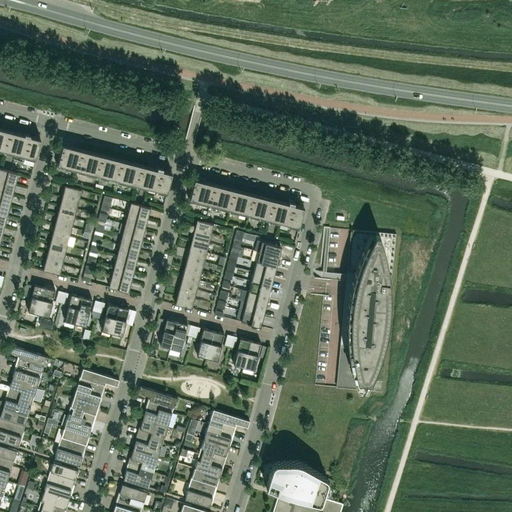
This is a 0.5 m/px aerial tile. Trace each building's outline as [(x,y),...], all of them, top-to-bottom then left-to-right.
[(0,151),(4,152),(10,130),(0,127),(0,128),(0,151)] [(14,155),(20,132),(10,130),(4,152),(14,155)] [(24,157),(30,135),(20,132),(14,155),(24,157)] [(35,160),(40,138),(30,135),(24,157),(35,160)] [(66,168),(72,146),(62,143),(57,166),(66,168)] [(75,171),(81,148),(72,146),(66,168),(75,171)] [(84,173),(90,151),(81,148),(75,171),(84,173)] [(93,175),(99,153),(90,151),(84,173),(93,175)] [(102,178),(108,155),(99,153),(93,175),(102,178)] [(111,180),(117,158),(108,155),(102,178),(111,180)] [(120,182),(126,160),(117,158),(111,180),(120,182)] [(130,185),(135,162),(126,160),(120,182),(130,185)] [(139,187),(144,165),(135,162),(130,185),(139,187)] [(148,189),(154,167),(144,165),(139,187),(148,189)] [(0,179),(15,183),(18,172),(0,167),(0,179)] [(157,192),(163,169),(154,167),(148,189),(157,192)] [(166,194),(172,172),(163,169),(157,192),(166,194)] [(198,203),(204,180),(194,178),(189,200),(198,203)] [(0,190),(12,194),(15,183),(0,179),(0,190)] [(207,205),(213,182),(204,180),(198,203),(207,205)] [(216,207),(222,185),(213,182),(207,205),(216,207)] [(79,199),(81,189),(65,185),(62,194),(79,199)] [(225,210),(231,187),(222,185),(216,207),(225,210)] [(234,212),(240,190),(231,187),(225,210),(234,212)] [(0,201),(10,204),(12,194),(0,190),(0,201)] [(243,214),(249,192),(240,190),(234,212),(243,214)] [(252,217),(258,194),(249,192),(243,214),(252,217)] [(76,208),(79,199),(62,194),(60,204),(76,208)] [(262,219),(267,197),(258,194),(252,217),(262,219)] [(104,195),(101,206),(109,208),(112,197),(104,195)] [(271,221),(276,199),(267,197),(262,219),(271,221)] [(280,224),(286,201),(276,199),(271,221),(280,224)] [(0,212),(7,215),(10,204),(0,201),(0,212)] [(289,226),(295,204),(286,201),(280,224),(289,226)] [(147,218),(150,207),(131,202),(128,213),(147,218)] [(74,217),(76,208),(60,204),(57,213),(74,217)] [(298,229),(304,206),(295,204),(289,226),(298,229)] [(72,226),(74,217),(57,213),(55,222),(72,226)] [(144,228),(147,218),(128,213),(125,223),(144,228)] [(211,234),(213,223),(197,219),(194,230),(211,234)] [(69,236),(72,226),(55,222),(53,231),(69,236)] [(142,238),(144,228),(125,223),(122,233),(142,238)] [(7,229),(5,235),(12,237),(13,230),(7,229)] [(236,229),(232,244),(240,246),(244,231),(236,229)] [(381,390),(390,301),(396,233),(351,229),(337,386),(381,390)] [(209,242),(211,234),(194,230),(192,238),(209,242)] [(67,245),(69,236),(53,231),(50,241),(67,245)] [(139,249),(142,238),(122,233),(120,244),(139,249)] [(206,251),(209,242),(192,238),(189,247),(206,251)] [(278,256),(281,246),(261,240),(259,251),(278,256)] [(64,254),(67,245),(50,241),(48,250),(64,254)] [(136,259),(139,249),(120,244),(117,254),(136,259)] [(204,261),(206,251),(189,247),(187,256),(204,261)] [(62,264),(64,254),(48,250),(45,259),(62,264)] [(276,266),(278,256),(259,251),(256,261),(276,266)] [(134,270),(136,259),(117,254),(114,265),(134,270)] [(201,270),(204,261),(187,256),(185,266),(201,270)] [(59,273),(62,264),(45,259),(43,269),(59,273)] [(273,276),(276,266),(256,261),(254,271),(273,276)] [(131,280),(134,270),(114,265),(111,275),(131,280)] [(199,279),(201,270),(185,266),(182,275),(199,279)] [(270,286),(273,276),(254,271),(251,280),(270,286)] [(342,320),(342,273),(315,273),(315,283),(325,283),(325,320),(342,320)] [(128,291),(131,280),(111,275),(109,286),(128,291)] [(196,289),(199,279),(182,275),(180,284),(196,289)] [(268,295),(270,286),(251,280),(248,290),(268,295)] [(38,312),(45,286),(34,283),(30,299),(28,298),(26,307),(28,308),(28,309),(38,312)] [(26,284),(23,296),(29,297),(32,285),(26,284)] [(194,298),(196,289),(180,284),(177,294),(194,298)] [(51,304),(55,289),(45,286),(38,312),(48,315),(49,313),(51,314),(53,305),(51,304)] [(279,299),(281,291),(273,289),(271,297),(279,299)] [(265,305),(268,295),(248,290),(246,300),(265,305)] [(58,292),(55,304),(65,306),(68,294),(58,292)] [(75,322),(81,296),(71,293),(67,308),(65,308),(63,317),(65,317),(64,319),(75,322)] [(191,308),(194,298),(177,294),(175,303),(191,308)] [(88,314),(92,298),(81,296),(75,322),(85,324),(85,323),(87,323),(90,314),(88,314)] [(263,315),(265,305),(246,300),(241,299),(239,309),(263,315)] [(112,331),(118,305),(108,303),(104,318),(102,317),(100,326),(102,327),(101,329),(112,331)] [(125,323),(129,308),(118,305),(112,331),(122,334),(122,332),(124,333),(126,324),(125,323)] [(136,310),(129,308),(125,323),(126,324),(132,325),(136,310)] [(260,325),(263,315),(239,309),(236,319),(260,325)] [(156,329),(161,330),(164,319),(159,317),(156,329)] [(170,346),(177,320),(166,318),(162,333),(160,333),(158,342),(160,342),(160,344),(170,346)] [(183,338),(187,323),(177,320),(170,346),(180,349),(181,347),(183,348),(185,339),(183,338)] [(207,356),(213,330),(203,327),(199,343),(197,342),(195,351),(197,351),(196,353),(207,356)] [(220,348),(224,333),(213,330),(207,356),(217,359),(217,357),(219,357),(222,348),(220,348)] [(226,336),(224,347),(234,349),(236,338),(226,336)] [(244,365),(250,339),(240,337),(236,352),(234,352),(232,361),(234,361),(233,363),(244,365)] [(257,357),(261,342),(250,339),(244,365),(254,368),(254,366),(256,367),(258,358),(257,357)] [(41,370),(46,355),(10,344),(8,350),(19,354),(17,363),(41,370)] [(260,356),(265,358),(268,346),(263,345),(260,356)] [(37,385),(41,370),(17,363),(12,377),(37,385)] [(62,370),(55,367),(53,374),(60,376),(62,370)] [(117,385),(119,378),(83,367),(78,382),(103,390),(105,381),(117,385)] [(32,400),(37,385),(12,377),(7,392),(32,400)] [(98,405),(103,390),(78,382),(73,397),(98,405)] [(172,412),(176,396),(140,385),(138,392),(150,395),(147,404),(172,412)] [(27,415),(32,400),(7,392),(3,407),(27,415)] [(93,420),(98,405),(73,397),(69,412),(93,420)] [(167,426),(172,412),(147,404),(142,419),(167,426)] [(0,422),(23,430),(27,415),(3,407),(0,415),(0,422)] [(247,426),(249,419),(213,408),(208,423),(233,431),(236,422),(247,426)] [(89,434),(93,420),(69,412),(64,427),(89,434)] [(162,441),(167,426),(142,419),(137,434),(162,441)] [(0,439),(18,445),(23,430),(0,422),(0,439)] [(228,446),(233,431),(208,423),(203,438),(228,446)] [(84,449),(89,434),(64,427),(59,441),(84,449)] [(158,456),(162,441),(137,434),(133,448),(158,456)] [(224,461),(228,446),(203,438),(199,453),(224,461)] [(79,465),(84,449),(59,441),(54,457),(79,465)] [(0,460),(12,465),(16,449),(0,444),(0,460)] [(153,471),(158,456),(133,448),(128,463),(153,471)] [(219,476),(224,461),(199,453),(194,468),(219,476)] [(326,476),(325,476),(304,462),(302,461),(300,460),(298,459),(297,459),(296,462),(294,461),(293,461),(276,461),(275,462),(274,462),(273,462),(273,463),(272,463),(272,464),(272,465),(266,485),(288,492),(289,490),(298,493),(298,495),(317,501),(318,501),(319,501),(320,501),(321,500),(321,499),(322,496),(327,481),(327,480),(327,479),(327,478),(326,477),(326,476)] [(0,477),(7,480),(12,465),(0,460),(0,477)] [(73,484),(78,469),(53,461),(48,476),(73,484)] [(148,486),(153,471),(128,463),(123,479),(148,486)] [(214,491),(219,476),(194,468),(189,483),(214,491)] [(68,499),(73,484),(48,476),(43,491),(68,499)] [(25,485),(18,483),(14,498),(15,499),(20,500),(21,500),(25,485)] [(142,506),(147,491),(122,483),(117,498),(142,506)] [(209,506),(214,491),(189,483),(185,498),(209,506)] [(57,511),(64,511),(68,499),(43,491),(39,506),(57,511)] [(339,511),(343,503),(322,496),(321,499),(321,500),(320,501),(319,501),(318,501),(317,501),(298,495),(295,502),(278,496),(272,511),(339,511)] [(165,497),(163,505),(168,506),(171,504),(173,499),(165,497)] [(139,511),(142,506),(117,498),(112,511),(139,511)] [(156,500),(153,509),(160,511),(163,502),(156,500)] [(207,511),(208,510),(183,502),(180,511),(207,511)]
